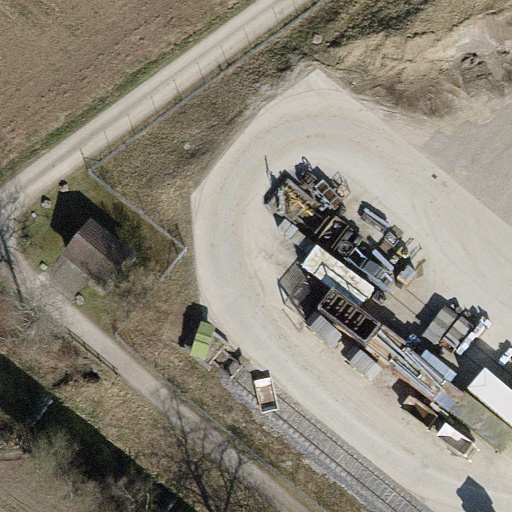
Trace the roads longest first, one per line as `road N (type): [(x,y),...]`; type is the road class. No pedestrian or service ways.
road 1 (track): [(0,260),(291,511)]
road 2 (track): [(0,214),(292,0)]
